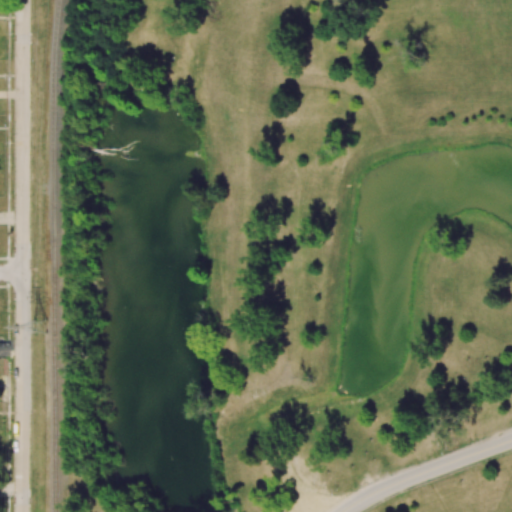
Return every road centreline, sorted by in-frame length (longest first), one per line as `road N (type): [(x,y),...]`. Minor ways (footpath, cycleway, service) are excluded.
road 1 (residential): [(22,511),(23,0)]
road 2 (tertiary): [(511,440),(408,479),(348,511)]
